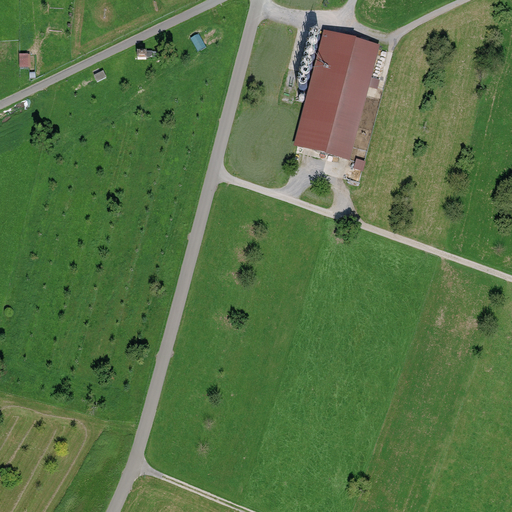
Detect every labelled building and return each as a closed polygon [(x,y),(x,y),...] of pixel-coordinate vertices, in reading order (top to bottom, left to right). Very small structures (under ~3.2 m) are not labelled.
[(207,16),(190,21),(194,32),(202,29),(200,22),(208,19),(207,16)] [(205,34),(213,31),(210,20),(201,23),(205,34)] [(383,48),(327,33),(297,144),(353,159),(383,48)] [(200,35),(194,38),(200,50),(206,47),(200,35)] [(313,43),(314,43),(315,44),(317,44),(318,43),(320,42),(320,41),(321,39),(320,38),(320,37),(319,36),(317,35),(316,35),(315,35),(313,36),(312,37),(312,38),(312,40),(312,41),(313,43)] [(310,52),(311,53),(313,54),(314,54),(316,53),(317,52),(318,51),(318,49),(318,48),(317,47),(316,46),(315,45),(313,45),(312,45),(311,46),(310,47),(309,48),(309,49),(309,51),(310,52)] [(22,54),(22,68),(36,68),(36,55),(22,54)] [(308,62),(309,63),(310,63),(312,63),(313,63),(314,62),(315,60),(315,59),(315,58),(314,56),(314,55),(312,55),(311,55),(309,55),(308,55),(307,56),(307,58),(306,59),(307,61),(308,62)] [(305,72),(306,73),(308,73),(309,73),(311,72),(312,71),(312,70),(313,69),(312,67),(312,66),(311,65),(310,64),(308,64),(307,64),(305,65),(305,66),(304,67),(304,69),(304,70),(305,72)] [(302,81),(303,82),(305,83),(306,83),(308,82),(309,81),(309,80),(310,78),(309,77),(309,76),(308,75),(307,74),(305,74),(304,74),(303,75),(302,76),(301,77),(301,79),(301,80),(302,81)] [(299,91),(300,92),(302,92),(303,92),(305,92),(306,91),(307,89),(307,88),(307,87),(306,85),(305,84),(304,84),(302,84),(301,84),(300,84),(299,85),(298,87),(298,88),(298,90),(299,91)]
